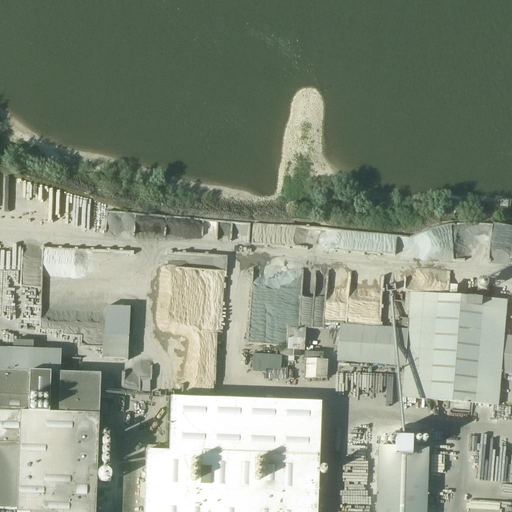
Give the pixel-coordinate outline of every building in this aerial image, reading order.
[(0,270),(11,271),(11,247),(0,247),(0,270)] [(222,297),(226,256),(179,251),(177,268),(166,267),(165,273),(169,271),(172,277),(176,275),(178,278),(185,279),(184,281),(188,288),(183,291),(189,291),(188,301),(184,303),(187,309),(186,316),(191,324),(200,325),(200,328),(217,330),(218,321),(216,318),(220,316),(217,310),(219,309),(219,304),(209,303),(221,296),(222,297)] [(444,286),(443,294),(465,295),(465,287),(444,286)] [(402,398),(498,406),(500,381),(504,381),(505,375),(511,375),(511,337),(503,337),(506,301),(411,293),(408,330),(340,325),(337,362),(405,367),(402,398)] [(98,305),(97,358),(122,358),(123,306),(98,305)] [(279,356),(294,357),(299,358),(300,351),(304,351),(306,329),(289,328),(287,349),(280,349),(279,356)] [(95,511),(100,399),(101,376),(81,375),(81,365),(60,364),(61,355),(32,354),(32,350),(0,349),(0,509),(16,511),(15,511),(95,511)] [(305,360),(303,380),(327,381),(328,362),(322,362),(323,354),(304,353),(304,360),(305,360)] [(101,376),(100,399),(113,400),(114,375),(101,375),(101,376)] [(317,511),(322,405),(171,399),(169,453),(146,452),(143,511),(317,511)] [(511,459),(511,437),(496,437),(495,459),(511,459)] [(332,459),(365,460),(365,448),(359,448),(333,447),(332,459)] [(427,511),(430,449),(379,447),(375,511),(427,511)]
